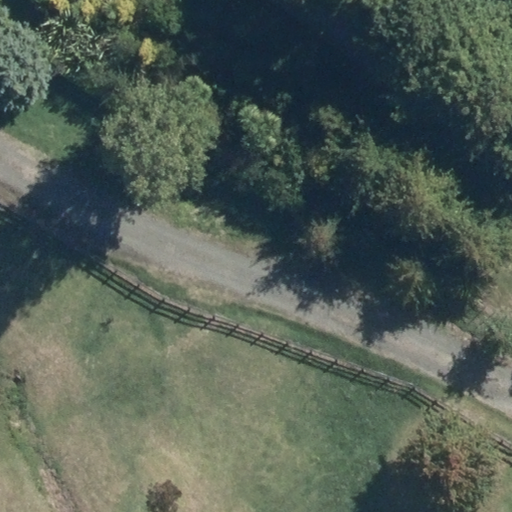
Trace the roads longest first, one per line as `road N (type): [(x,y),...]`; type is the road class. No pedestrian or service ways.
road 1 (track): [(511,387),(315,270),(101,213),(0,150)]
road 2 (track): [(511,130),(309,0)]
